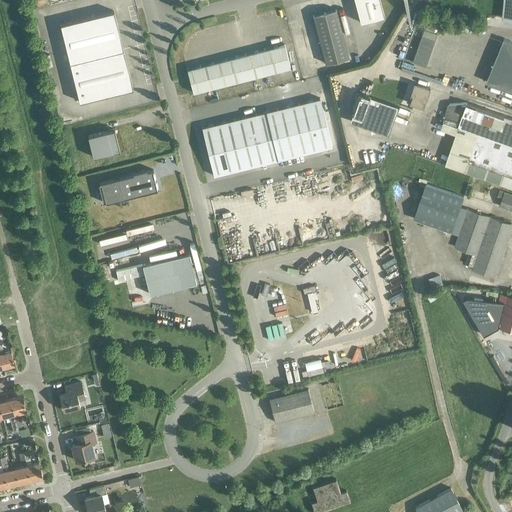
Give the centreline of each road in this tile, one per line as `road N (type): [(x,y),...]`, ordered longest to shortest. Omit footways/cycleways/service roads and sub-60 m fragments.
road 1 (unclassified): [(237,365),(154,25)]
road 2 (unknown): [(412,0),(352,95),(356,127),(378,135),(413,129),(453,89),(468,85)]
road 3 (unclassified): [(184,468),(216,475),(247,454),(254,431),(237,365)]
road 4 (unclassified): [(237,365),(173,414),(170,445),(184,468)]
